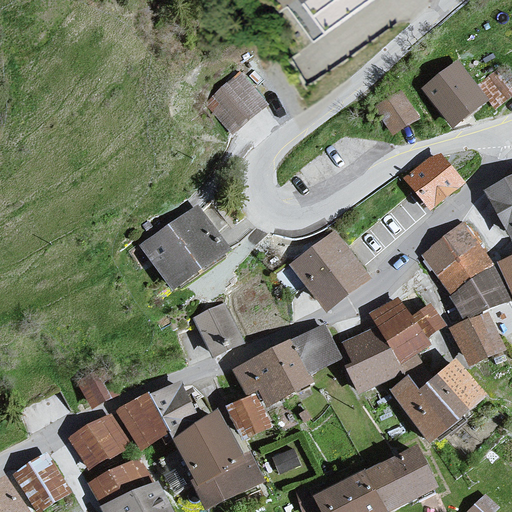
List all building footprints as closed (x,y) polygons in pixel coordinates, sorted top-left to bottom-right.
[(300,0),(321,28),(359,0),(300,0)] [(470,62),(433,88),(464,132),(501,107),(470,62)] [(236,136),(274,104),(246,71),(208,103),(236,136)] [(407,88),(381,99),(393,129),(419,119),(407,88)] [(439,151),(406,178),(429,207),(463,180),(439,151)] [(511,173),(485,188),(511,235),(511,173)] [(207,201),(154,245),(194,292),(246,249),(207,201)] [(428,257),(460,297),(503,262),(471,222),(428,257)] [(372,273),(333,227),(291,263),(329,309),(372,273)] [(460,297),(473,321),(497,312),(511,304),(511,270),(508,262),(460,297)] [(440,334),(452,325),(438,308),(425,319),(405,295),(373,311),(378,322),(343,339),(369,393),(414,372),(411,367),(421,363),(421,356),(440,345),(440,334)] [(231,301),(198,317),(215,351),(220,351),(224,358),(252,344),(231,301)] [(473,321),(457,327),(484,374),(511,360),(511,340),(497,312),(473,321)] [(329,385),(304,338),(243,369),(257,395),(270,388),(282,409),(329,385)] [(501,391),(465,358),(435,389),(421,373),(399,390),(436,435),(441,436),(444,443),(475,419),(501,391)] [(114,371),(87,385),(99,409),(127,396),(114,371)] [(194,380),(126,413),(146,453),(214,419),(194,380)] [(282,409),(270,388),(257,395),(235,406),(254,443),(287,430),(303,423),(296,408),(284,414),(282,409)] [(117,411),(73,437),(95,473),(138,447),(117,411)] [(268,481),(230,412),(183,438),(222,507),(268,481)] [(403,511),(452,487),(430,443),(326,496),(334,511),(403,511)] [(56,451),(20,473),(44,511),(51,511),(82,493),(56,451)] [(150,455),(94,482),(105,505),(161,478),(150,455)] [(0,511),(40,511),(15,475),(0,485),(0,511)] [(184,511),(168,478),(111,506),(114,511),(184,511)] [(490,492),(471,511),(502,511),(506,508),(490,492)]
